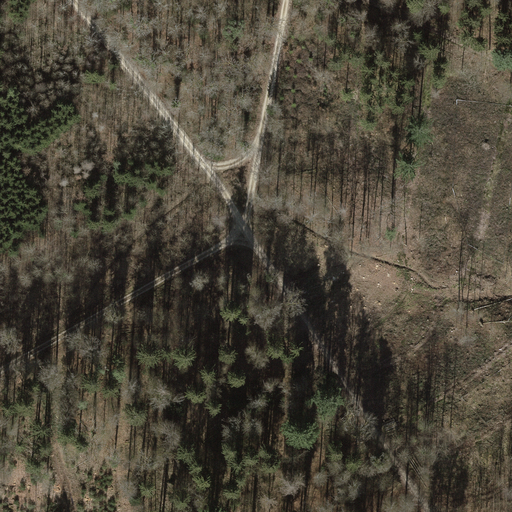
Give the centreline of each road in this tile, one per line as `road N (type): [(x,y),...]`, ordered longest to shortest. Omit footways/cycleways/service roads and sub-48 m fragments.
road 1 (track): [(427,511),(204,161),(71,0)]
road 2 (track): [(0,375),(246,228),(287,0)]
